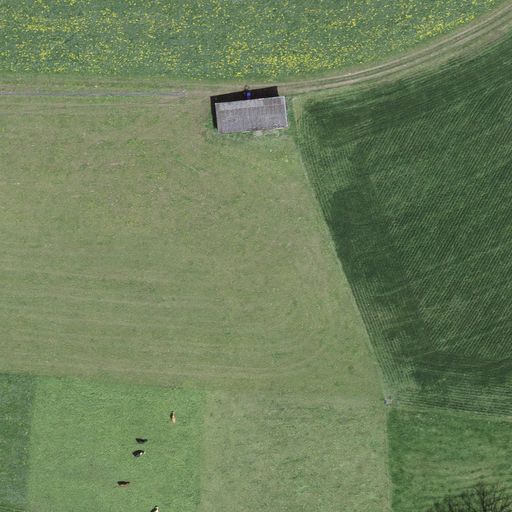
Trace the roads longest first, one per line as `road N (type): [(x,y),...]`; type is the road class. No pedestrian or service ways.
road 1 (track): [(511,14),(454,46),(340,84),(212,94)]
road 2 (track): [(0,83),(212,94)]
